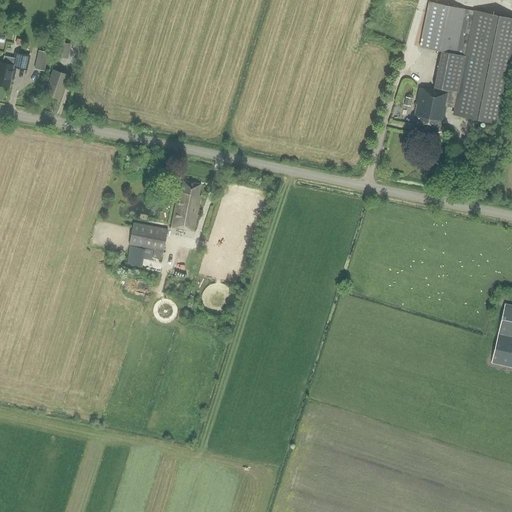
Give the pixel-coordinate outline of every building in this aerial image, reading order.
[(501,124),(511,71),(511,19),(430,2),(420,46),(443,51),(435,91),(419,87),(416,104),(417,104),(414,115),(416,115),(414,126),(440,132),(446,106),(456,108),(454,114),(501,124)] [(91,21),(86,20),(83,31),(88,33),(91,21)] [(51,38),(44,37),(42,45),(49,46),(51,38)] [(68,58),(71,44),(59,42),(56,56),(68,58)] [(44,71),(49,52),(39,50),(35,69),(44,71)] [(26,70),(29,55),(15,52),(14,58),(4,56),(2,63),(0,62),(0,63),(0,85),(8,87),(10,80),(12,79),(15,67),(26,70)] [(59,99),(68,75),(53,70),(45,94),(59,99)] [(178,191),(171,227),(194,231),(201,195),(199,195),(201,184),(183,181),(181,191),(178,191)] [(160,265),(167,229),(133,223),(129,244),(143,247),(140,261),(160,265)] [(511,305),(504,304),(490,363),(511,368),(511,305)]
